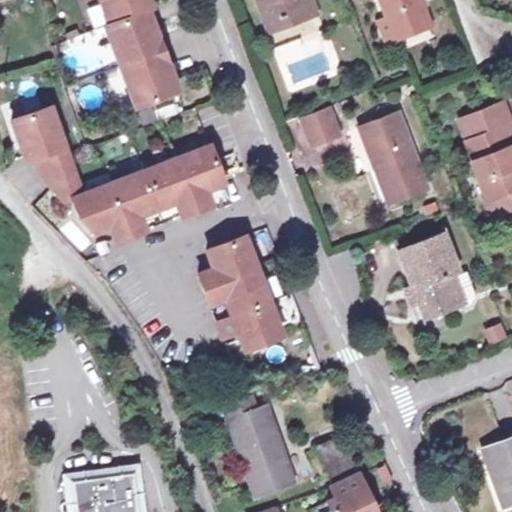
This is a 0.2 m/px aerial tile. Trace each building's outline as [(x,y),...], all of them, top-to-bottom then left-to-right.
[(103,0),(112,22),(150,7),(155,5),(152,0),(103,0)] [(261,0),(272,30),(289,23),(284,9),(273,13),(268,0),(261,0)] [(268,0),(273,13),(284,9),(289,23),(321,11),(317,0),(268,0)] [(384,0),(389,13),(398,38),(435,24),(425,0),(384,0)] [(158,29),(150,7),(112,22),(108,23),(123,64),(162,49),(157,36),(160,35),(158,29)] [(398,38),(389,13),(378,17),(387,42),(398,38)] [(165,48),(160,35),(157,36),(162,49),(165,48)] [(170,61),(165,48),(162,49),(167,62),(170,61)] [(167,62),(162,49),(123,64),(138,105),(181,88),(173,67),(170,61),(167,62)] [(53,105),(15,118),(29,159),(37,155),(67,145),(53,105)] [(332,105),(305,116),(316,145),(343,135),(332,105)] [(511,118),(508,107),(463,123),(474,154),(471,155),(480,180),(486,178),(493,197),(487,199),(493,215),(511,208),(511,118)] [(362,125),(390,201),(429,186),(401,111),(362,125)] [(212,143),(179,156),(199,209),(215,203),(209,188),(227,181),(212,143)] [(67,145),(37,155),(45,176),(67,199),(75,195),(84,192),(67,145)] [(179,156),(146,168),(160,206),(179,199),(185,215),(199,209),(179,156)] [(146,168),(113,181),(133,234),(148,229),(142,213),(160,206),(146,168)] [(113,225),(118,240),(133,234),(113,181),(84,192),(75,195),(82,215),(96,231),(113,225)] [(465,298),(455,274),(454,270),(459,268),(446,232),(402,249),(427,315),(465,300),(465,298)] [(247,234),(210,248),(215,262),(216,266),(201,272),(207,287),(222,281),(259,267),(247,234)] [(272,300),(259,267),(222,281),(207,287),(212,302),(228,296),(230,303),(235,314),(272,300)] [(468,269),(455,274),(465,298),(477,293),(468,269)] [(285,333),(272,300),(235,314),(219,320),(225,335),(240,329),(242,334),(247,347),(285,333)] [(255,407),(249,393),(222,403),(257,492),(294,477),(265,403),(255,407)] [(511,435),(483,447),(503,505),(511,501),(511,435)] [(342,436),(319,444),(337,483),(360,475),(342,436)] [(102,475),(73,478),(77,511),(142,511),(137,470),(121,472),(121,466),(101,467),(102,475)] [(373,511),(360,475),(337,483),(332,485),(336,496),(327,500),(331,511),(373,511)]
